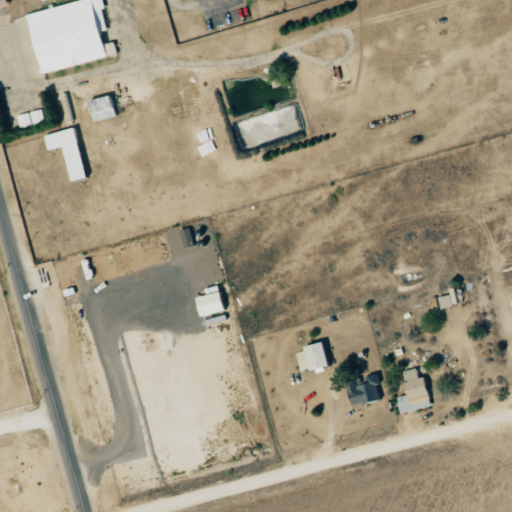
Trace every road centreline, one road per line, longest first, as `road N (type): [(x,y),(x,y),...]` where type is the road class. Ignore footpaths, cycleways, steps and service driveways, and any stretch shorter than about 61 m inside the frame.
road 1 (residential): [(153,511),(511,414)]
road 2 (tertiary): [(90,511),(0,184)]
